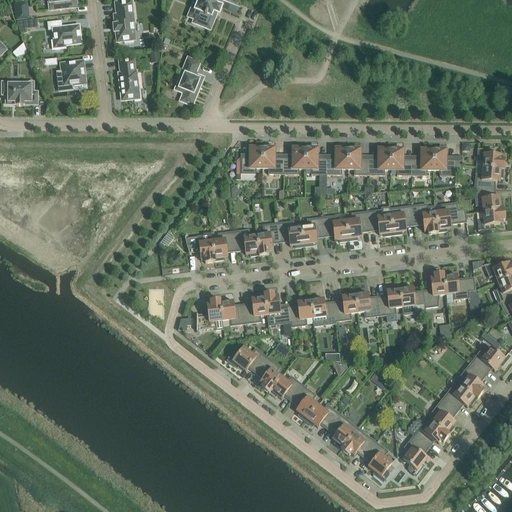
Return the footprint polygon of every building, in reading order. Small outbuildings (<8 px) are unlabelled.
[(49,4),(49,11),(77,8),(75,0),(50,0),(51,4),(49,4)] [(194,23),(200,26),(210,30),(215,18),(213,17),(215,13),(219,14),(221,9),(238,16),(217,7),(220,0),(222,0),(241,8),(242,7),(223,0),(195,0),(192,9),(199,12),(194,23)] [(117,42),(124,42),(125,44),(133,43),(133,41),(134,40),(132,23),(133,23),(131,2),(116,4),(117,16),(115,17),(116,26),(114,26),(114,33),(116,33),(117,42)] [(14,4),(16,21),(29,19),(28,3),(14,4)] [(37,21),(17,23),(21,35),(26,34),(26,30),(38,28),(37,21)] [(61,22),(47,24),(48,31),(53,31),(54,42),(52,42),(53,50),(66,49),(65,47),(81,45),(79,27),(62,29),(61,22)] [(162,44),(169,47),(171,40),(165,38),(162,44)] [(27,54),(23,44),(13,54),(17,59),(27,54)] [(150,54),(151,64),(161,63),(159,53),(150,54)] [(133,60),(130,61),(120,62),(121,75),(119,75),(121,86),(120,86),(120,87),(121,86),(121,90),(120,90),(120,91),(121,91),(122,101),(134,100),(134,102),(141,101),(140,91),(138,91),(136,74),(135,74),(133,60)] [(188,60),(179,81),(176,91),(184,94),(181,102),(192,106),(198,91),(196,90),(197,86),(200,87),(203,79),(195,76),(199,64),(188,60)] [(60,74),(55,74),(58,95),(72,93),(71,88),(71,86),(85,85),(85,76),(84,71),(83,63),(61,65),(62,74),(60,74)] [(33,94),(33,84),(3,84),(3,95),(7,95),(7,103),(16,103),(16,107),(23,107),(23,105),(37,105),(37,94),(33,94)] [(256,170),(262,170),(262,150),(250,149),(250,150),(250,161),(248,161),(247,159),(240,159),(240,169),(240,176),(256,176),(256,170)] [(268,176),(283,176),(284,159),(277,159),(277,161),(274,161),(274,150),(275,150),(262,150),(262,170),(268,170),(268,176)] [(299,170),(305,170),(305,150),(293,150),(293,151),(293,161),(290,161),(290,159),(284,159),(283,176),(299,176),(299,170)] [(311,176),(326,176),(326,159),(320,159),(320,161),(317,161),(317,151),(318,151),(318,150),(305,150),(305,170),(311,170),(311,176)] [(342,171),(348,171),(348,151),(335,150),(335,151),(336,151),(336,162),(333,162),(333,160),(326,159),(326,176),(342,177),(342,171)] [(483,162),(483,169),(504,171),(504,161),(501,161),(502,157),(501,157),(490,156),(490,151),(491,151),(477,150),(477,151),(478,151),(477,161),(483,162)] [(354,177),(369,177),(369,160),(363,160),(363,162),(360,162),(360,151),(361,151),(348,151),(348,171),(354,171),(354,177)] [(384,171),(391,171),(391,151),(378,151),(379,151),(379,162),(376,162),(376,160),(369,160),(369,177),(384,177),(384,171)] [(397,177),(412,177),(412,160),(405,160),(405,162),(403,162),(403,152),(403,151),(391,151),(391,171),(397,171),(397,177)] [(427,172),(433,172),(434,151),(421,151),(421,152),(422,152),(421,163),(419,163),(419,160),(412,160),(412,177),(427,177),(427,172)] [(434,151),(433,172),(439,172),(439,178),(455,178),(455,174),(455,161),(448,161),(448,163),(445,163),(446,152),(434,151)] [(476,175),(475,191),(495,191),(495,183),(499,183),(499,184),(500,179),(502,179),(503,171),(504,171),(483,169),(482,176),(476,175)] [(218,180),(223,184),(226,181),(221,176),(221,177),(219,175),(217,178),(219,180),(218,180)] [(319,189),(315,189),(315,197),(326,197),(326,191),(326,188),(319,189)] [(482,206),(483,214),(503,211),(502,203),(500,203),(499,198),(499,199),(495,199),(495,191),(475,191),(476,207),(482,206)] [(442,213),(435,213),(435,214),(437,234),(438,234),(446,233),(446,230),(451,230),(450,226),(459,224),(458,211),(457,205),(441,207),(442,213)] [(427,206),(412,208),(414,227),(423,226),(424,232),(424,233),(428,233),(428,236),(437,234),(435,214),(435,213),(434,207),(427,208),(427,206)] [(382,211),(367,213),(370,232),(379,231),(379,235),(379,236),(384,235),(384,238),(393,237),(390,216),(390,210),(390,208),(382,209),(382,211)] [(397,210),(390,210),(390,216),(393,237),(401,236),(401,233),(406,233),(406,232),(405,232),(405,228),(414,227),(412,208),(397,210)] [(467,223),(465,210),(458,211),(459,224),(467,223)] [(478,221),(478,222),(479,232),(478,232),(478,233),(492,231),(491,231),(491,226),(502,225),(502,221),(505,221),(504,211),(503,211),(483,214),(484,221),(478,221)] [(353,221),(346,222),(348,243),(357,241),(356,239),(361,238),(360,234),(370,232),(367,213),(352,215),(353,221)] [(338,217),(322,219),(325,238),(334,237),(335,241),(334,241),(334,242),(339,241),(340,244),(348,243),(346,222),(338,223),(338,217)] [(308,227),(301,228),(303,248),(312,247),(312,245),(317,244),(316,244),(316,239),(325,238),(322,219),(307,221),(308,227)] [(293,223),(278,225),(280,244),(290,243),(290,247),(290,248),(295,247),(295,249),(303,248),(301,228),(294,229),(293,223)] [(264,236),(257,236),(260,257),(269,256),(268,253),(272,253),(272,252),(271,245),(280,244),(278,225),(263,227),(264,236)] [(249,231),(234,233),(236,253),(245,251),(246,255),(245,256),(250,256),(251,258),(259,257),(260,257),(257,236),(249,237),(249,231)] [(219,241),(212,242),(214,263),(215,263),(223,261),(223,259),(228,258),(227,258),(227,254),(236,253),(234,233),(218,235),(219,241)] [(204,237),(195,238),(185,240),(185,239),(184,239),(188,252),(189,252),(200,250),(201,261),(201,262),(205,261),(205,264),(214,263),(212,242),(205,243),(204,237)] [(483,263),(472,264),(473,271),(484,267),(483,263)] [(495,276),(498,283),(511,277),(511,266),(511,267),(509,264),(508,264),(499,268),(497,265),(497,264),(484,267),(485,267),(489,277),(489,279),(495,276)] [(432,291),(423,292),(425,312),(425,309),(438,308),(439,297),(446,296),(443,275),(434,276),(434,279),(430,280),(432,291)] [(468,293),(466,280),(457,281),(457,277),(457,276),(452,277),(452,275),(444,275),(443,275),(446,296),(453,295),(454,301),(469,299),(468,293)] [(495,292),(500,304),(511,298),(511,277),(498,283),(500,290),(495,292)] [(475,292),(474,279),(466,280),(468,293),(475,292)] [(408,287),(399,288),(402,308),(403,317),(425,314),(425,312),(423,292),(413,294),(413,289),(408,289),(408,287)] [(387,297),(378,298),(380,317),(396,315),(395,309),(402,308),(399,288),(391,289),(391,292),(386,292),(386,293),(387,293),(387,297)] [(363,293),(355,294),(357,314),(364,313),(365,319),(380,317),(378,298),(369,299),(368,295),(369,295),(369,294),(364,295),(363,293)] [(274,294),(264,296),(267,317),(268,327),(278,326),(290,324),(291,329),(288,307),(279,308),(278,297),(274,297),(274,294)] [(343,303),(333,304),(336,323),(351,321),(350,315),(357,314),(355,294),(346,295),(346,297),(342,298),(343,303)] [(252,305),(243,306),(245,325),(261,323),(260,317),(267,317),(264,296),(256,297),(256,300),(251,300),(251,301),(252,301),(252,305)] [(319,298),(310,299),(314,328),(336,325),(333,304),(325,305),(324,300),(320,301),(319,298)] [(511,313),(511,314),(511,298),(500,304),(506,316),(511,313)] [(298,306),(288,307),(291,329),(306,327),(306,321),(313,320),(310,299),(302,301),(302,303),(297,303),(297,304),(298,304),(298,306)] [(197,318),(197,332),(197,331),(215,329),(216,332),(223,331),(222,322),(220,301),(210,302),(211,305),(206,306),(207,307),(207,306),(208,317),(197,319),(197,318)] [(220,301),(222,322),(229,321),(230,327),(245,325),(243,306),(234,307),(233,303),(234,303),(234,302),(229,303),(228,301),(220,302),(220,301)] [(475,317),(473,320),(473,323),(477,326),(480,325),(482,322),(482,318),(478,316),(475,317)] [(181,321),(178,332),(187,332),(187,326),(191,326),(191,319),(181,320),(181,321)] [(487,336),(490,338),(494,341),(498,344),(503,338),(492,330),(491,331),(488,335),(487,336)] [(431,344),(439,345),(440,337),(431,337),(431,344)] [(498,344),(494,341),(491,345),(497,351),(501,346),(498,344)] [(279,345),(275,350),(285,358),(289,352),(279,345)] [(416,348),(409,349),(410,358),(417,357),(416,348)] [(248,369),(255,375),(267,359),(255,350),(252,355),(244,349),(238,356),(236,355),(234,355),(232,355),(229,359),(228,359),(229,360),(227,362),(237,369),(238,368),(246,373),(246,372),(248,369)] [(480,353),(470,365),(486,377),(491,370),(494,372),(494,373),(500,366),(502,368),(510,358),(508,356),(509,355),(508,355),(507,356),(503,353),(501,353),(499,353),(498,355),(491,349),(484,357),(480,353)] [(430,352),(426,358),(432,363),(436,357),(430,352)] [(261,389),(269,395),(282,378),(276,374),(280,369),(267,359),(255,375),(263,381),(260,384),(263,387),(261,389)] [(385,359),(376,361),(377,369),(387,370),(385,359)] [(346,366),(333,365),(338,379),(347,368),(346,366)] [(404,370),(409,374),(413,370),(408,365),(404,370)] [(465,381),(461,387),(477,400),(483,392),(481,390),(484,387),(483,387),(480,385),(486,377),(470,365),(461,377),(465,381)] [(284,397),(292,403),(303,387),(291,378),(287,382),(282,378),(269,395),(276,400),(277,398),(281,401),(282,400),(281,400),(284,397)] [(298,417),(305,423),(318,406),(312,402),(316,397),(303,387),(292,403),(299,409),(297,412),(296,412),(300,415),(298,417)] [(452,389),(442,401),(457,413),(463,405),(466,408),(467,409),(470,405),(472,406),(477,400),(461,387),(456,392),(452,389)] [(341,402),(346,406),(350,402),(345,398),(341,402)] [(437,417),(432,423),(449,436),(449,435),(454,429),(452,427),(455,423),(454,423),(451,421),(457,413),(442,401),(432,414),(437,417)] [(320,425),(328,431),(340,416),(327,406),(324,411),(318,406),(305,423),(312,428),(314,426),(317,429),(318,428),(320,425)] [(341,451),(358,430),(340,416),(328,431),(336,437),(333,440),(332,441),(336,444),(335,445),(341,451)] [(423,425),(414,437),(429,449),(435,442),(438,444),(438,445),(441,442),(443,443),(449,436),(432,423),(428,429),(423,425)] [(356,453),(364,459),(376,444),(358,430),(341,451),(349,457),(351,455),(354,457),(354,456),(356,453)] [(414,437),(411,441),(404,449),(409,453),(403,461),(410,466),(409,468),(409,470),(409,472),(414,475),(413,476),(413,477),(414,476),(416,477),(424,467),(422,466),(427,459),(427,458),(426,459),(423,456),(429,449),(414,437)] [(376,444),(364,459),(371,465),(369,468),(368,468),(375,474),(373,476),(383,483),(385,481),(386,482),(386,481),(385,481),(388,477),(389,475),(388,473),(386,471),(392,464),(384,458),(388,453),(376,444)]
